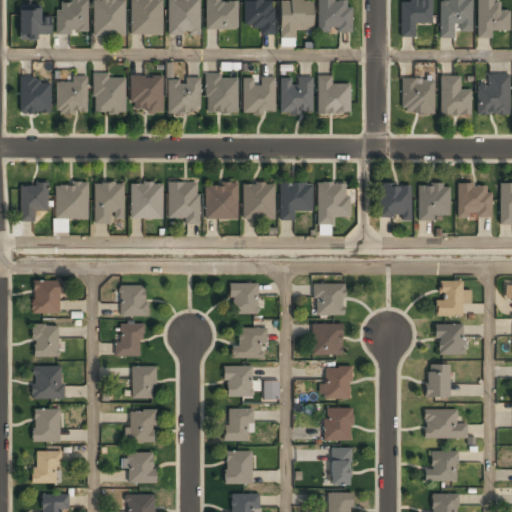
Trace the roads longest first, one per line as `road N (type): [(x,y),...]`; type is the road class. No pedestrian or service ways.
road 1 (residential): [(0,151),(511,152)]
road 2 (residential): [(190,330),(189,511)]
road 3 (residential): [(389,511),(389,336)]
road 4 (residential): [(375,0),(373,152)]
